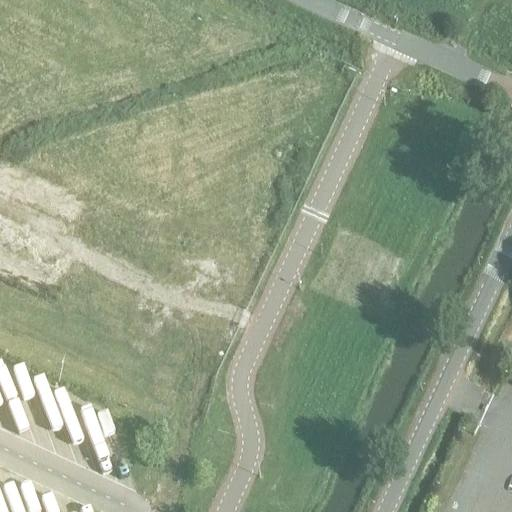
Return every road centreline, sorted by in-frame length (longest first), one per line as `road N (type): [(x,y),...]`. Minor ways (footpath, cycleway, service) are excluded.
road 1 (unclassified): [(224,511),(249,452),(241,367),(398,40)]
road 2 (unclassified): [(389,511),(511,251)]
road 3 (unclassified): [(511,93),(398,40)]
